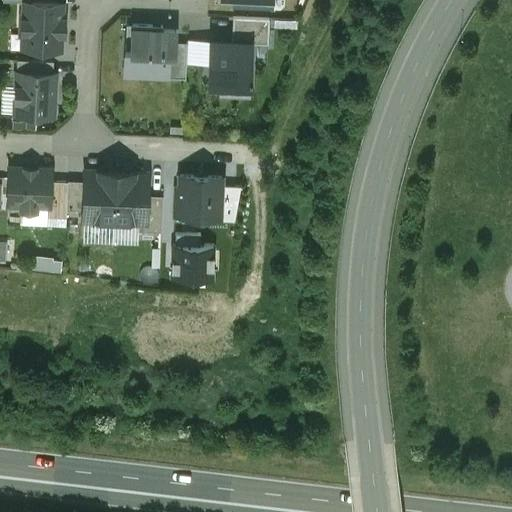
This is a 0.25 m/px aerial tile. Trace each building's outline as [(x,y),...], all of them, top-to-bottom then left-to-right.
[(65,6),(25,5),(23,49),(65,50),(65,37),(69,37),(70,19),(65,19),(65,6)] [(233,17),(232,41),(251,42),(268,43),(269,19),(233,17)] [(163,26),(126,25),(125,73),(167,74),(168,53),(174,54),(174,43),(175,31),(163,30),(163,26)] [(232,41),(210,40),(209,80),(221,81),(220,94),(248,96),(251,42),(232,41)] [(187,44),(174,43),(174,54),(168,53),(167,74),(167,78),(185,79),(187,44)] [(53,62),(17,60),(17,72),(52,74),(53,62)] [(52,74),(17,72),(15,114),(53,116),(54,74),(52,74)] [(50,169),(10,167),(8,203),(22,204),(22,208),(36,208),(36,205),(47,205),(49,206),(50,181),(50,169)] [(116,172),(84,171),(84,182),(83,210),(83,219),(114,220),(116,172)] [(148,173),(116,172),(114,220),(139,222),(145,222),(147,195),(148,173)] [(222,177),(180,174),(179,186),(175,186),(174,220),(207,222),(207,217),(220,217),(221,185),(222,177)] [(67,181),(50,181),(49,206),(47,205),(47,217),(66,218),(66,209),(67,181)] [(83,210),(84,182),(67,181),(66,209),(83,210)] [(234,221),(241,186),(221,185),(220,217),(220,221),(234,221)] [(163,196),(147,195),(145,222),(139,222),(138,230),(161,231),(163,196)] [(62,270),(63,258),(35,255),(34,267),(62,270)]
